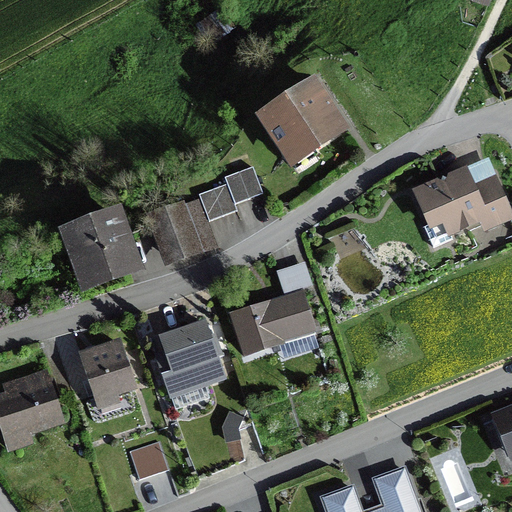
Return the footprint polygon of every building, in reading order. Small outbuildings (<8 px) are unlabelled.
[(225,33),(213,14),(204,21),(216,38),(221,35),(225,33)] [(311,80),(254,116),(287,168),(344,131),(311,80)] [(511,215),(490,163),(414,194),(431,234),(446,228),(449,237),(482,223),(487,235),(511,224),(511,215)] [(195,204),(149,221),(167,269),(212,253),(195,204)] [(112,210),(55,232),(79,294),(136,271),(112,210)] [(286,293),(314,285),(306,261),(279,269),(286,293)] [(302,296),(230,319),(243,358),(315,335),(302,296)] [(206,324),(161,339),(180,396),(226,380),(206,324)] [(122,343),(81,355),(97,412),(120,406),(117,397),(135,392),(122,343)] [(48,373),(2,387),(5,397),(0,398),(0,425),(8,454),(34,446),(32,437),(64,428),(48,373)] [(229,411),(222,428),(226,441),(241,437),(239,431),(244,417),(229,411)] [(511,412),(495,419),(511,465),(511,464),(511,412)] [(357,511),(348,486),(318,496),(323,511),(416,511),(401,468),(371,478),(382,510),(375,511),(357,511)]
